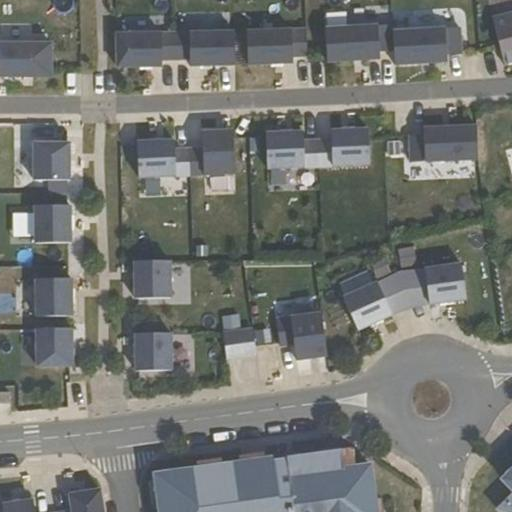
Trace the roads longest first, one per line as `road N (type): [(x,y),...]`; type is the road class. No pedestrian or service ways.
road 1 (residential): [(511,87),(0,106)]
road 2 (tertiary): [(322,404),(106,429)]
